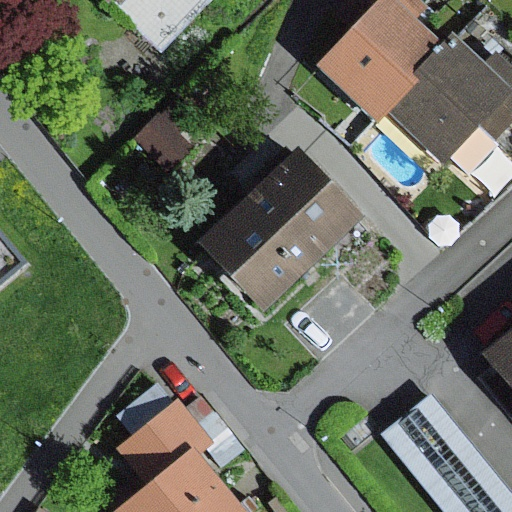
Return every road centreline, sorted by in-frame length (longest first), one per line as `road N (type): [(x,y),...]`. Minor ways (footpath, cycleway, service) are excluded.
road 1 (residential): [(0,116),(271,437)]
road 2 (residential): [(271,437),(511,216)]
